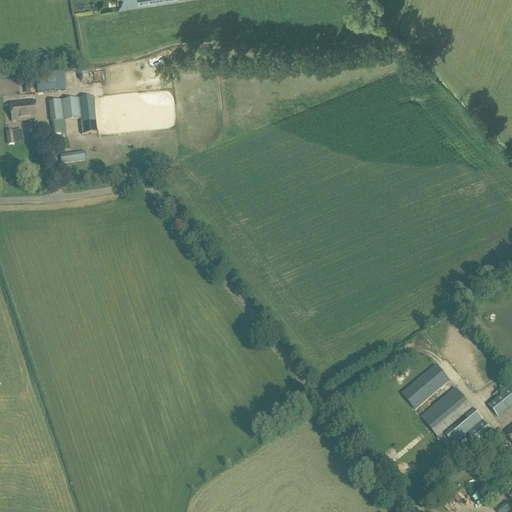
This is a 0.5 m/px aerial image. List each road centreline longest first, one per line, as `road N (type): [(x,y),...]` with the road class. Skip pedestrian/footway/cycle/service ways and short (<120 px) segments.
road 1 (unclassified): [(392,503),(150,192),(0,202)]
road 2 (unknown): [(383,491),(412,493),(476,452),(511,458)]
